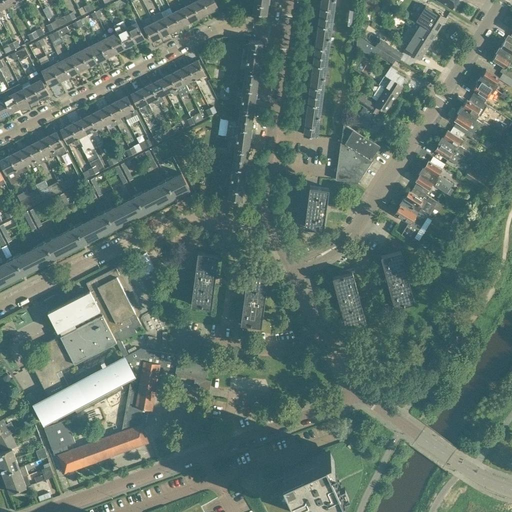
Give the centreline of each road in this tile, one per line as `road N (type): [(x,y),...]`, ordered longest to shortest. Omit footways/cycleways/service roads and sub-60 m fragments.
road 1 (residential): [(292,269),(354,228),(504,0)]
road 2 (tertiary): [(44,511),(361,394)]
road 3 (residential): [(0,140),(222,27),(286,34)]
road 4 (residential): [(0,308),(175,218),(272,229)]
road 5 (residential): [(272,229),(263,203),(286,34)]
road 6 (tertiary): [(511,490),(474,475),(361,394)]
road 7 (residential): [(174,334),(277,347),(323,332)]
